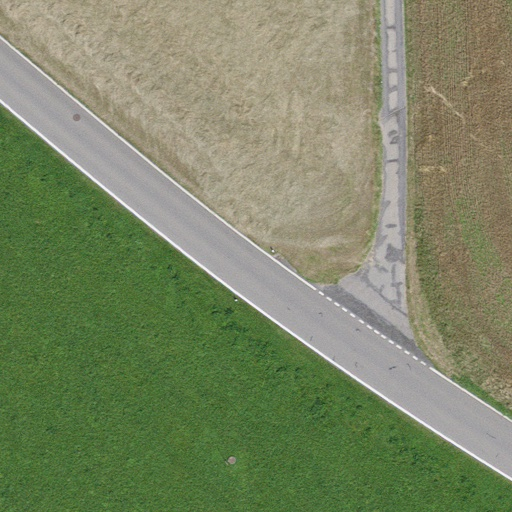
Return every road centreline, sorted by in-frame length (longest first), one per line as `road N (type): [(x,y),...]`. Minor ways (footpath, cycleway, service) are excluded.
road 1 (tertiary): [(0,67),(355,345),(511,445)]
road 2 (track): [(355,345),(390,185),(383,0)]
